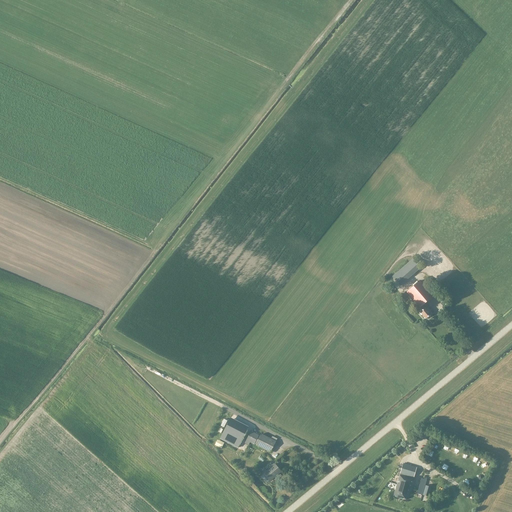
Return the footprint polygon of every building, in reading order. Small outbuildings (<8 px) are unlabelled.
[(412,258),(392,277),(400,286),(420,267),(412,258)] [(420,281),(406,292),(420,308),(420,307),(422,310),(420,312),(425,319),(430,315),(425,308),(427,306),(424,304),(433,296),(420,281)] [(407,296),(404,292),(398,297),(402,300),(407,296)] [(247,429),(230,420),(219,439),(238,448),(247,429)] [(271,439),(262,434),(261,435),(260,435),(259,436),(251,431),(244,443),(248,445),(250,442),(254,445),(255,443),(256,443),(255,444),(256,445),(270,453),(276,441),(277,439),(272,436),(271,439)] [(270,481),(281,472),(275,464),(266,471),(265,469),(262,471),(270,481)] [(393,495),(406,499),(416,468),(403,464),(393,495)] [(421,478),(417,494),(422,495),(426,479),(421,478)] [(425,486),(422,495),(428,497),(431,487),(425,486)]
